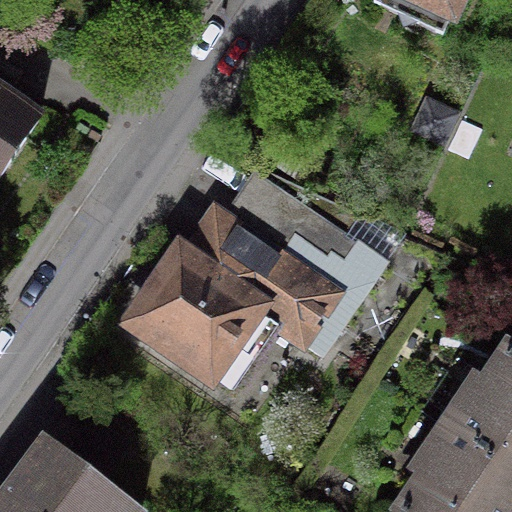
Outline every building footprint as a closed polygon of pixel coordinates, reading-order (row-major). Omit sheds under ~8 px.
[(375,0),(374,3),(442,35),(458,0),(375,0)] [(43,122),(0,94),(0,191),(20,160),(43,122)] [(429,103),(415,131),(442,144),(455,116),(429,103)] [(273,127),(257,152),(298,179),(315,154),(273,127)] [(391,273),(253,179),(225,222),(217,217),(203,237),(188,259),(176,251),(116,339),(216,407),(266,334),(323,373),(391,273)] [(511,511),(511,369),(501,363),(480,397),(467,390),(405,492),(418,500),(410,511),(511,511)] [(2,508),(0,510),(0,511),(125,511),(127,510),(92,484),(123,443),(77,408),(2,508)]
